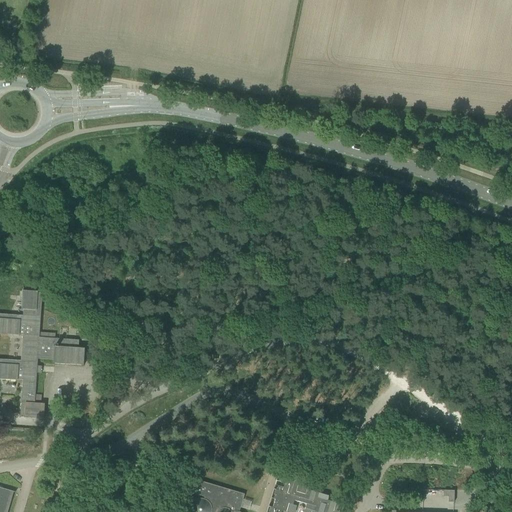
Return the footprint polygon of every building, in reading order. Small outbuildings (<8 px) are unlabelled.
[(25,417),(44,419),(45,403),(41,403),(35,403),(35,395),(38,359),(53,360),(53,363),(84,365),(85,348),(78,348),(79,340),(39,337),(42,293),(38,293),(38,291),(22,290),(21,309),(23,309),(23,315),(0,313),(0,333),(19,335),(19,334),(23,334),(21,360),(0,358),(0,378),(18,380),(18,379),(23,380),(20,416),(25,416),(25,417)] [(281,511),(282,510),(286,511),(289,503),(293,504),(294,500),(307,504),(304,511),(333,511),(336,502),(327,500),(329,496),(311,490),(314,482),(283,473),(280,482),(285,483),(284,487),(281,488),(280,491),(274,489),(271,498),(275,499),(273,507),(269,506),(268,506),(266,511),(281,511)] [(54,484),(55,490),(61,494),(67,493),(71,487),(70,481),(64,477),(58,478),(54,484)] [(239,511),(244,494),(201,481),(199,486),(191,483),(188,492),(204,497),(204,498),(204,499),(201,498),(199,498),(197,499),(196,500),(194,501),(193,502),(191,503),(191,505),(190,507),(190,509),(190,511),(189,511),(239,511)] [(0,511),(7,511),(14,492),(0,487),(0,511)] [(455,500),(455,489),(445,489),(445,500),(455,500)]
